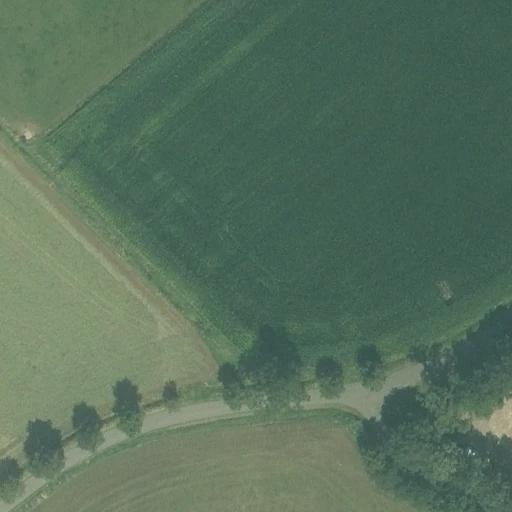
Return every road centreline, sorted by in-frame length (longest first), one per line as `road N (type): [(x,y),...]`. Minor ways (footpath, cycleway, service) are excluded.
road 1 (unclassified): [(3,511),(113,437),(213,411),(362,391),(418,374),(511,321)]
road 2 (track): [(496,511),(380,436),(362,391)]
